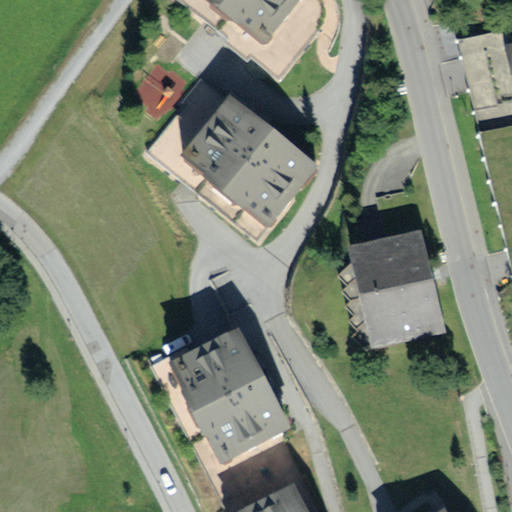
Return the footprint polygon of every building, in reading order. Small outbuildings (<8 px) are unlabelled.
[(308,0),(205,0),(270,50),(308,0)] [(318,165),(230,96),(181,158),(269,227),(318,165)] [(446,333),(422,231),(348,248),(372,350),(446,333)] [(292,436),(242,343),(180,377),(230,470),(292,436)] [(307,511),(299,496),(269,511),(307,511)]
